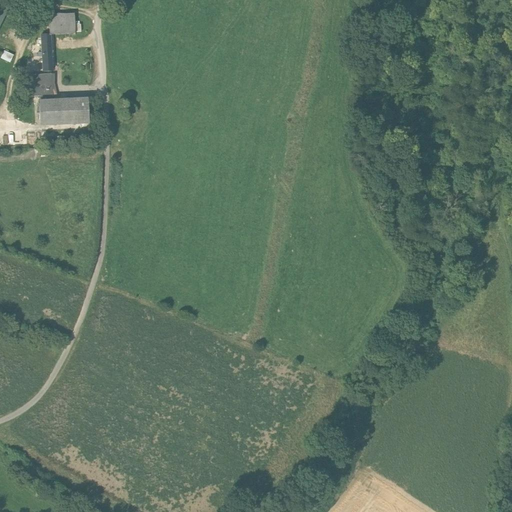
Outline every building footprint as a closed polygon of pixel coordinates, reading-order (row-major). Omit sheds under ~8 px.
[(0,0),(0,26),(10,6),(0,0)] [(42,71),(52,72),(50,35),(75,35),(74,14),(47,15),(47,35),(41,36),(42,71)] [(3,57),(13,61),(16,54),(6,50),(3,57)] [(53,99),(52,76),(32,76),(33,100),(38,99),(39,126),(87,125),(86,98),(53,99)] [(130,105),(121,105),(121,116),(130,116),(130,105)] [(41,137),(42,152),(86,150),(85,135),(41,137)]
